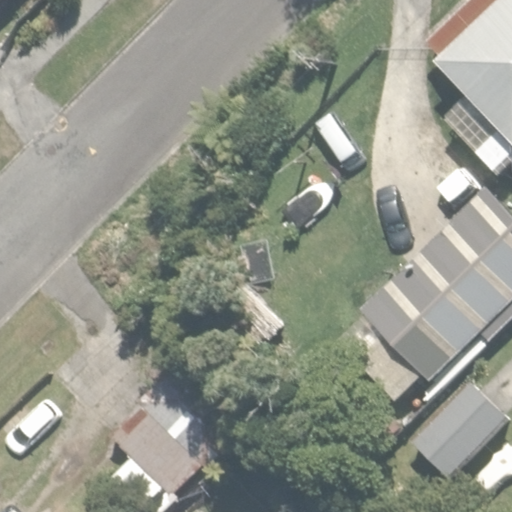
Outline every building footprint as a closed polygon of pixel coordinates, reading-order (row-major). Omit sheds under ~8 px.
[(511,0),(461,0),(428,33),(477,84),(449,110),(503,167),(511,158),(511,0)] [(511,220),(482,187),(365,292),(387,317),(360,341),(404,391),(511,294),(511,220)] [(511,400),(473,361),(412,422),(452,463),(511,403),(511,400)] [(114,429),(135,451),(114,470),(147,505),(168,485),(174,491),(232,436),(172,373),(114,429)] [(212,511),(186,488),(163,511),(212,511)] [(13,511),(0,499),(0,511),(13,511)]
